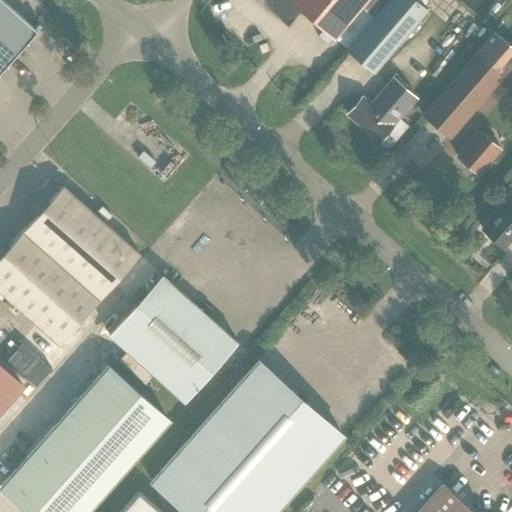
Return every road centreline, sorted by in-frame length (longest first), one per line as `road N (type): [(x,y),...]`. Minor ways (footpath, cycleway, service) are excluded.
road 1 (unclassified): [(511,361),(145,38)]
road 2 (unclassified): [(133,28),(0,179)]
